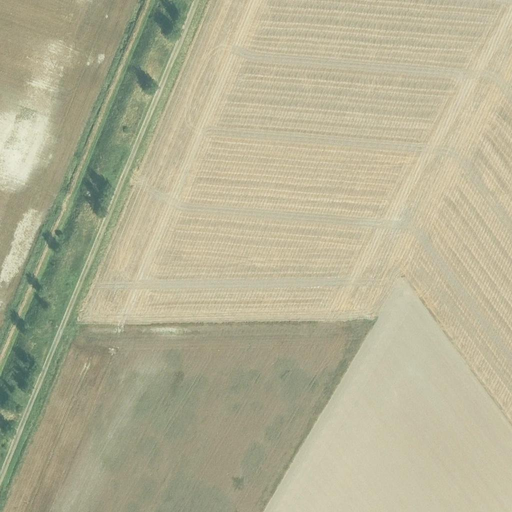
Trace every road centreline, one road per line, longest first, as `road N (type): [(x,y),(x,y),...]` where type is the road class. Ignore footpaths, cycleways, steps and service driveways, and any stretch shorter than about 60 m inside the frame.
road 1 (track): [(190,0),(0,467)]
road 2 (track): [(0,370),(71,193)]
